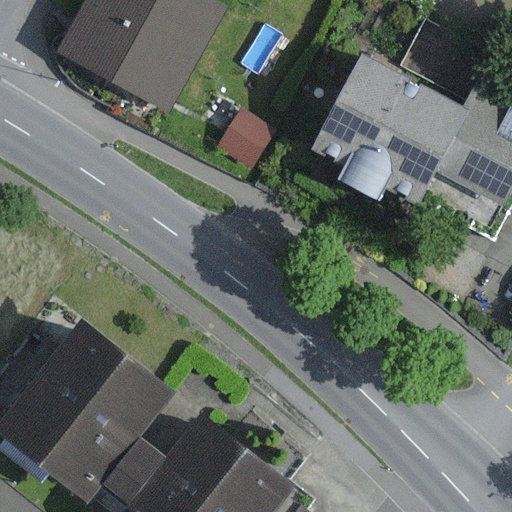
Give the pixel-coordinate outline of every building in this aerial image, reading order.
[(171,115),(230,7),(217,0),(87,0),(58,53),(171,115)] [(511,70),(491,60),(494,55),(425,19),(400,67),(467,103),(464,108),(364,55),(313,150),(346,167),(340,180),(380,201),(387,188),(420,205),(437,173),(504,208),(511,192),(511,70)] [(277,129),(242,108),(217,149),(252,170),(277,129)] [(180,391),(85,317),(0,424),(0,435),(90,505),(108,483),(135,505),(170,458),(144,437),(180,391)] [(202,415),(170,458),(135,505),(130,511),(271,511),(294,482),(202,415)]
